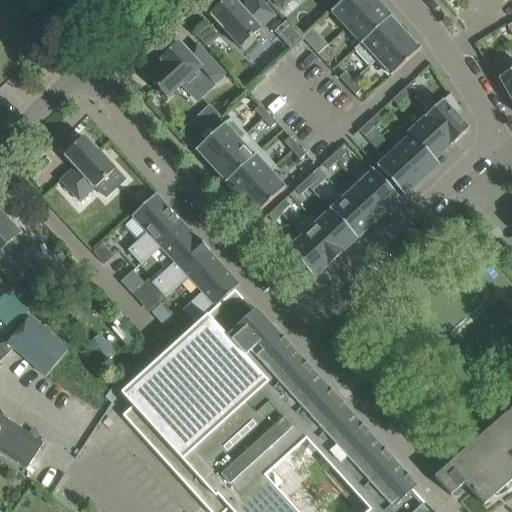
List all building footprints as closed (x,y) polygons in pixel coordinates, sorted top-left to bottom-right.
[(223,30),(240,49),(275,16),(259,0),(249,0),(244,5),(247,8),(243,12),(231,0),(225,0),(210,14),(224,29),(223,30)] [(272,0),(282,10),(292,0),(272,0)] [(344,0),(331,12),(346,28),(375,1),(373,0),(344,0)] [(389,17),(375,1),(346,28),(360,44),(389,17)] [(370,68),(376,61),(405,35),(389,17),(360,44),(354,50),(370,68)] [(391,77),(420,51),(405,35),(376,61),(391,77)] [(160,60),(164,65),(148,80),(166,99),(182,84),(183,85),(200,70),(214,85),(225,75),(197,45),(187,54),(178,43),(160,60)] [(511,70),(499,78),(511,101),(511,70)] [(346,87),(351,82),(343,73),(337,79),(346,87)] [(346,87),(354,96),(360,91),(351,82),(346,87)] [(401,92),(407,98),(415,90),(410,84),(401,92)] [(401,92),(392,101),(398,106),(407,98),(401,92)] [(424,118),(424,119),(450,147),(469,130),(456,117),(461,112),(450,95),(442,102),(424,118)] [(254,111),(262,120),(268,115),(260,106),(254,111)] [(270,129),(276,124),(268,115),(262,120),(270,129)] [(372,130),(381,122),(375,116),(366,124),(372,130)] [(195,151),(210,167),(246,135),(231,118),(195,151)] [(450,147),(424,119),(409,133),(435,161),(450,147)] [(372,130),(366,124),(357,132),(363,138),(372,130)] [(391,150),(394,153),(420,181),(438,165),(435,161),(409,133),(391,150)] [(261,151),(246,135),(210,167),(225,184),(261,151)] [(79,203),(115,170),(98,152),(97,153),(83,138),(64,155),(78,170),(73,174),(71,171),(60,181),(79,203)] [(284,143),(292,152),(297,147),(289,138),(284,143)] [(297,147),(292,152),(300,161),(306,156),(297,147)] [(344,155),(339,150),(330,158),(335,164),(344,155)] [(261,151),(225,184),(241,200),(269,174),(276,168),(261,151)] [(377,169),(403,197),(420,181),(394,153),(377,169)] [(321,166),(327,172),(335,164),(330,158),(321,166)] [(354,182),(357,185),(384,215),(400,200),(370,168),(354,182)] [(284,190),(269,174),(241,200),(255,216),(284,190)] [(318,180),(312,174),(304,183),(309,188),(318,180)] [(295,191),(300,196),(309,188),(304,183),(295,191)] [(371,226),(384,215),(357,185),(344,197),(371,226)] [(326,208),(329,211),(356,241),(371,226),(344,197),(341,194),(326,208)] [(156,195),(131,217),(146,234),(127,251),(141,266),(160,249),(184,226),(156,195)] [(276,209),(281,215),(290,207),(284,201),(276,209)] [(276,209),(268,216),(274,222),(281,215),(276,209)] [(343,252),(356,241),(329,211),(316,223),(343,252)] [(28,269),(11,252),(24,239),(0,213),(0,267),(14,282),(28,269)] [(294,231),(301,237),(328,267),(343,252),(316,223),(310,216),(294,231)] [(165,299),(187,278),(212,256),(209,253),(210,253),(196,238),(184,226),(160,249),(174,264),(152,284),(165,299)] [(313,280),(328,267),(301,237),(287,250),(313,280)] [(103,243),(94,251),(106,264),(115,256),(103,243)] [(240,285),(212,256),(187,278),(202,293),(182,311),(196,326),(234,291),(240,285)] [(131,274),(123,282),(128,288),(137,279),(131,274)] [(31,282),(18,295),(36,312),(48,300),(31,282)] [(241,299),(234,291),(196,326),(178,342),(161,358),(121,394),(122,395),(133,408),(123,417),(208,511),(225,511),(229,510),(230,511),(429,511),(424,506),(421,509),(409,495),(412,492),(417,488),(409,478),(345,409),(339,414),(323,396),(329,391),(272,327),(256,310),(253,312),(241,299)] [(10,293),(1,303),(17,318),(26,308),(17,300),(10,293)] [(160,305),(151,313),(165,327),(173,320),(160,305)] [(0,357),(2,360),(12,350),(45,377),(47,375),(66,352),(30,319),(8,344),(0,346),(0,357)] [(511,408),(509,411),(511,414),(511,417),(510,419),(506,414),(469,446),(474,451),(470,454),(466,449),(434,478),(450,496),(453,498),(457,498),(459,495),(460,492),(459,489),(464,484),(483,506),(495,496),(493,494),(511,479),(511,408)] [(0,453),(8,458),(26,471),(43,445),(0,416),(0,453)]
